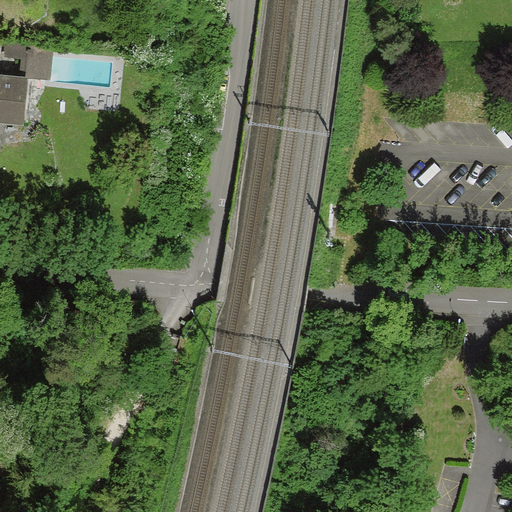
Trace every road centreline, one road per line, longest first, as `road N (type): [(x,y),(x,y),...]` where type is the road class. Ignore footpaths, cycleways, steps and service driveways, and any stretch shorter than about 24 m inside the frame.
road 1 (residential): [(204,279),(310,295),(511,301)]
road 2 (residential): [(245,0),(204,279)]
road 3 (residential): [(0,267),(154,284),(204,279)]
